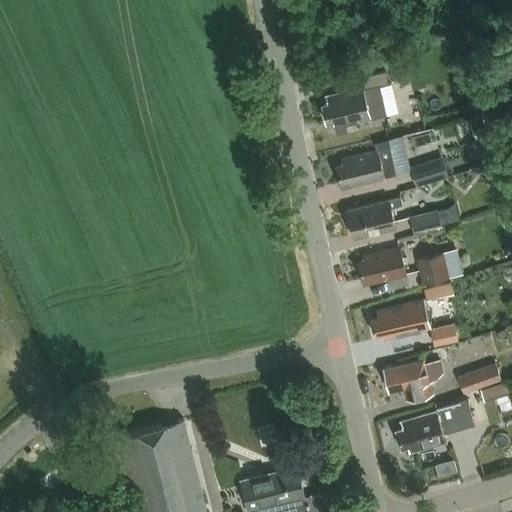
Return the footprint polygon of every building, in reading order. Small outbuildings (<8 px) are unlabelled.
[(382,69),(379,69),(384,89),(407,83),(402,63),(401,64),(398,52),(379,57),(382,69)] [(380,82),(364,86),(326,95),(327,102),(322,103),(326,121),(333,119),(336,132),(347,129),(346,123),(387,114),(387,111),(388,109),(387,104),(384,104),(380,82)] [(488,138),(471,142),(474,154),(491,150),(488,138)] [(348,186),(397,174),(390,146),(341,157),(342,163),(337,164),(341,182),(347,181),(348,186)] [(443,155),(410,164),(416,185),(449,176),(443,155)] [(391,206),(402,203),(400,195),(347,208),(353,236),(396,225),(391,206)] [(410,215),(413,230),(442,223),(442,221),(452,219),(448,206),(410,215)] [(507,211),(500,214),(505,226),(511,223),(511,222),(510,219),(507,211)] [(407,274),(400,245),(363,254),(364,259),(359,260),(363,278),(369,277),(370,282),(407,274)] [(422,280),(463,270),(457,248),(417,258),(422,280)] [(425,288),(427,297),(472,286),(469,276),(425,288)] [(383,338),(431,327),(424,298),(377,309),(378,314),(371,316),(375,334),(382,332),(383,338)] [(453,323),(431,328),(435,343),(457,338),(453,323)] [(385,370),(384,373),(385,379),(388,381),(390,390),(402,387),(404,397),(431,391),(423,357),(384,366),(385,370)] [(462,388),(500,375),(496,363),(458,376),(462,388)] [(446,440),(444,433),(475,424),(468,398),(435,407),(436,410),(401,420),(403,427),(396,428),(401,447),(408,445),(409,450),(446,440)] [(133,488),(138,511),(206,511),(182,416),(101,436),(115,491),(133,488)] [(249,508),(305,494),(297,462),(241,476),(249,508)]
